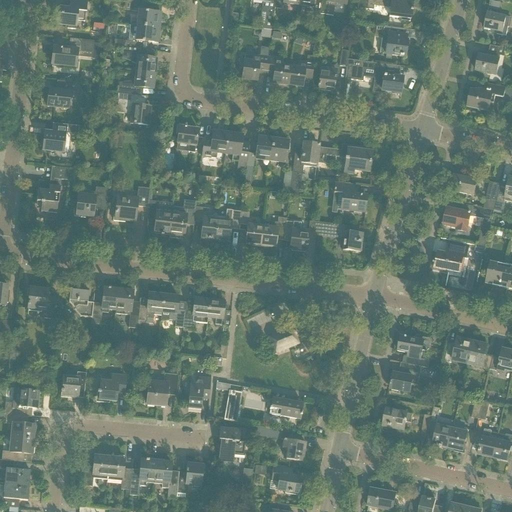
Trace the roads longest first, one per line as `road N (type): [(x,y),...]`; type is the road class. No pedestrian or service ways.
road 1 (residential): [(4,253),(375,295)]
road 2 (residential): [(421,128),(187,94),(181,81),(189,0)]
road 3 (residential): [(4,253),(30,0)]
road 4 (unclassified): [(57,511),(66,432),(206,439)]
road 5 (residential): [(511,490),(339,450)]
road 6 (residential): [(375,295),(421,128)]
road 7 (residential): [(339,450),(375,295)]
road 8 (residential): [(375,295),(511,327)]
road 9 (residential): [(421,128),(460,0)]
